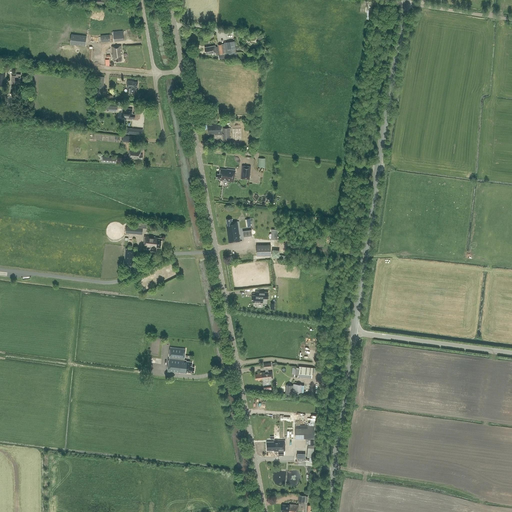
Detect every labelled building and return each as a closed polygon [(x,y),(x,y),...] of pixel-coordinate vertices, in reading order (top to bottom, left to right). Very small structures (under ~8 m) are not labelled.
[(124,40),(124,30),(112,31),(113,40),(124,40)] [(85,46),(87,36),(72,34),(70,44),(85,46)] [(217,55),(223,54),(226,54),(224,44),(222,45),(218,45),(218,47),(215,47),(215,46),(205,48),(206,54),(216,52),(217,55)] [(121,55),(122,55),(122,46),(112,47),(114,62),(116,61),(116,62),(122,61),(121,55)] [(24,84),(24,78),(21,78),(21,75),(16,75),(16,78),(13,77),(13,82),(24,84)] [(103,90),(105,77),(97,76),(96,89),(103,90)] [(128,80),(127,87),(129,87),(128,93),(135,93),(135,88),(138,88),(138,82),(134,82),(134,81),(128,80)] [(105,111),(117,112),(118,104),(106,103),(105,111)] [(123,108),(122,117),(124,118),(123,119),(133,120),(133,119),(134,119),(135,114),(132,114),(132,109),(123,108)] [(215,135),(222,135),(222,124),(213,124),(213,125),(208,125),(208,133),(215,133),(215,135)] [(142,160),(143,155),(141,155),(141,151),(130,150),(129,158),(142,160)] [(241,179),(250,180),(251,167),(242,166),(241,179)] [(217,174),(216,179),(220,180),(220,181),(227,182),(234,183),(235,170),(226,169),(226,170),(224,170),(224,169),(220,169),(219,174),(217,174)] [(240,241),(237,222),(233,222),(232,219),(227,220),(228,226),(226,226),(228,243),(240,241)] [(161,248),(162,239),(155,238),(155,237),(145,236),(144,246),(152,247),(151,251),(156,252),(157,248),(161,248)] [(271,245),(256,245),(257,256),(271,256),(271,245)] [(126,248),(124,265),(133,266),(135,249),(126,248)] [(253,295),(252,302),(263,303),(263,298),(268,299),(268,292),(256,292),(256,296),(253,295)] [(170,348),(168,372),(180,373),(180,372),(185,373),(186,374),(187,372),(194,373),(195,367),(192,367),(192,362),(186,361),(186,360),(184,360),(185,349),(170,348)] [(259,381),(273,379),(273,372),(269,373),(268,368),(271,368),(271,364),(264,364),(265,369),(266,369),(266,373),(258,373),(258,375),(256,375),(256,380),(259,380),(259,381)] [(316,373),(316,368),(299,366),(299,369),(297,368),(296,376),(313,378),(313,373),(316,373)] [(285,394),(292,395),(293,386),(286,385),(285,394)] [(281,421),(281,437),(292,437),(292,431),(288,431),(288,421),(281,421)] [(295,426),(296,439),(315,439),(315,426),(295,426)] [(285,441),(274,441),(274,442),(267,442),(268,451),(274,451),(274,452),(285,452),(285,441)]
